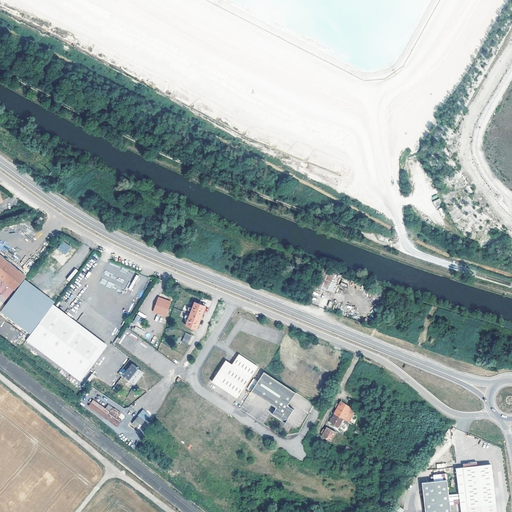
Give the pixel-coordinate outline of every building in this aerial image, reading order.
[(57,249),(66,255),(71,246),(63,240),(57,249)] [(0,306),(23,279),(0,258),(0,306)] [(29,258),(23,267),(28,270),(34,262),(29,258)] [(69,281),(78,271),(75,268),(67,279),(69,281)] [(316,287),(332,292),(335,282),(332,281),(335,273),(323,268),(316,287)] [(26,340),(48,311),(18,288),(0,308),(0,325),(23,343),(26,340)] [(166,317),(171,301),(158,297),(152,312),(166,317)] [(205,306),(195,301),(192,307),(191,310),(189,316),(188,318),(186,324),(196,328),(205,306)] [(53,304),(49,309),(103,350),(107,345),(53,304)] [(26,340),(80,381),(103,350),(49,309),(48,311),(26,340)] [(136,326),(140,317),(137,315),(132,323),(136,326)] [(143,335),(145,330),(135,326),(133,331),(143,335)] [(188,344),(191,335),(186,333),(183,342),(188,344)] [(239,353),(234,360),(253,373),(257,365),(239,353)] [(237,397),(253,373),(234,360),(232,363),(226,359),(212,380),(237,397)] [(137,367),(132,363),(124,374),(126,376),(125,377),(134,384),(143,372),(138,368),(139,367),(137,366),(137,367)] [(295,392),(264,371),(251,390),(275,407),(271,413),(281,419),(287,418),(293,408),(287,404),(295,392)] [(330,422),(346,430),(352,420),(351,419),(355,411),(354,410),(355,409),(356,408),(341,400),(339,403),(337,407),(330,422)] [(110,412),(94,401),(89,407),(118,427),(123,421),(119,418),(110,412)] [(110,412),(119,418),(122,413),(113,408),(110,412)] [(150,415),(144,409),(139,415),(146,421),(150,415)] [(145,421),(139,417),(134,423),(140,428),(145,421)] [(327,426),(326,429),(324,428),(322,432),(323,433),(322,435),(331,440),(336,430),(327,426)] [(354,447),(348,444),(344,451),(351,454),(354,447)] [(495,511),(491,464),(455,468),(460,511),(495,511)] [(450,511),(445,472),(433,474),(433,480),(421,482),(424,511),(450,511)]
